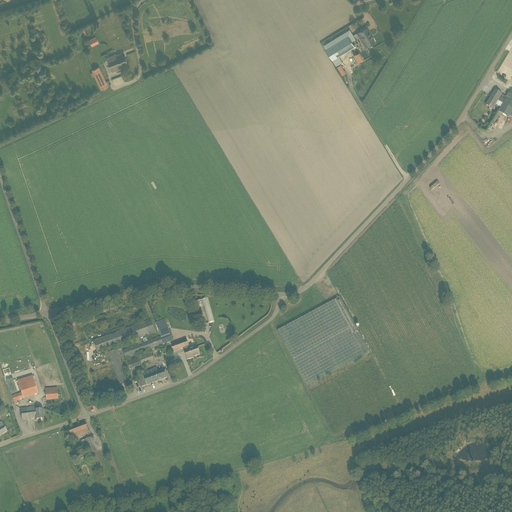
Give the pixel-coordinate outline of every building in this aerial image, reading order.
[(375,42),(366,27),(356,33),(365,48),(375,42)] [(339,55),(353,47),(354,46),(354,45),(352,41),(355,39),(353,35),(349,38),(348,35),(332,45),(326,49),(332,59),(339,55)] [(360,52),(354,55),(358,63),(364,60),(360,52)] [(111,71),(117,69),(121,68),(120,65),(127,62),(125,55),(117,58),(116,54),(106,58),(111,71)] [(340,63),(336,65),(342,75),(346,73),(340,63)] [(101,89),(108,86),(99,67),(92,70),(96,78),(101,89)] [(498,112),(508,118),(510,116),(511,117),(511,91),(506,98),(501,95),(495,90),(486,105),(492,110),(497,101),(503,104),(498,112)] [(204,306),(208,323),(214,322),(208,298),(198,301),(199,307),(204,306)] [(369,353),(339,298),(328,304),(277,331),(307,387),(369,353)] [(146,351),(163,345),(160,338),(142,344),(140,338),(155,333),(151,321),(93,342),(97,354),(109,350),(110,353),(108,353),(120,386),(129,383),(117,350),(114,351),(113,348),(136,340),(138,346),(123,351),(125,358),(144,351),(146,356),(137,359),(140,366),(150,362),(149,361),(153,360),(151,354),(148,355),(146,351)] [(170,334),(165,323),(157,326),(161,337),(170,334)] [(170,334),(161,337),(160,338),(163,345),(163,344),(172,341),(170,334)] [(190,350),(190,349),(186,340),(171,346),(173,353),(183,349),(184,351),(187,360),(192,358),(191,358),(200,355),(197,347),(190,350)] [(137,376),(141,388),(146,386),(167,378),(164,370),(158,372),(157,369),(137,376)] [(21,393),(12,396),(14,405),(18,404),(17,401),(39,395),(34,376),(18,380),(21,393)] [(58,399),(57,391),(57,388),(45,389),(46,400),(58,399)] [(20,409),(22,420),(36,419),(36,420),(44,420),(43,410),(38,410),(38,407),(20,409)] [(75,434),(76,437),(89,433),(85,423),(68,430),(71,436),(75,434)] [(84,444),(85,444),(95,469),(102,466),(91,438),(84,440),(82,441),(84,444)]
